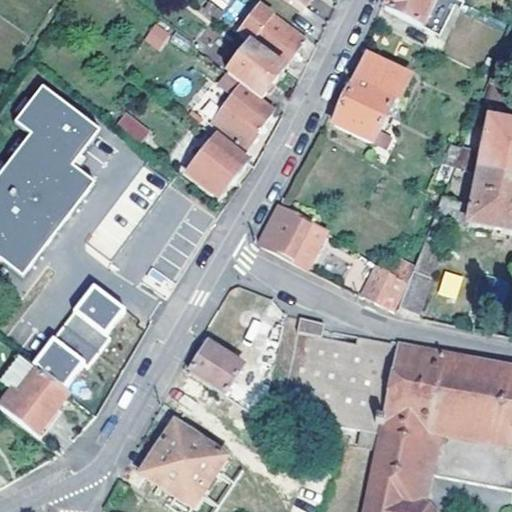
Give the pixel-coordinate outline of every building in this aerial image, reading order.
[(311,0),(290,0),(304,10),(311,0)] [(436,0),(388,0),(387,1),(383,10),(387,14),(422,30),(436,0)] [(304,44),(273,19),(253,45),(286,71),(288,69),(286,66),(296,54),(304,44)] [(160,52),(172,33),(155,22),(143,41),(160,52)] [(209,28),(194,47),(192,51),(216,70),(226,57),(219,51),(226,43),(209,28)] [(511,49),(502,46),(494,65),(489,80),(487,86),(508,92),(511,81),(511,49)] [(274,115),(260,103),(272,88),(283,74),(250,48),(227,78),(215,93),(223,100),(205,121),(246,153),(260,136),(257,134),(274,115)] [(351,89),(333,125),(373,145),(394,101),(397,103),(409,82),(366,60),(351,89)] [(84,111),(74,104),(68,112),(41,92),(16,125),(32,138),(0,180),(0,263),(14,273),(29,272),(44,252),(59,250),(75,228),(72,216),(88,197),(86,182),(71,171),(98,136),(78,119),(84,111)] [(112,126),(136,143),(142,136),(120,118),(112,126)] [(511,125),(489,121),(478,173),(511,181),(511,125)] [(246,165),(215,141),(186,177),(218,201),(232,182),(246,165)] [(473,154),(461,150),(454,168),(468,172),(473,154)] [(168,187),(143,167),(83,243),(109,263),(168,187)] [(468,172),(454,168),(452,175),(464,178),(468,172)] [(471,207),(443,200),(440,204),(435,219),(511,236),(511,181),(478,173),(471,207)] [(269,231),(260,249),(308,273),(326,236),(280,211),(269,231)] [(400,309),(407,288),(376,268),(361,300),(391,315),(400,309)] [(456,300),(464,276),(445,270),(437,294),(456,300)] [(430,285),(412,276),(407,288),(400,309),(417,316),(430,285)] [(126,313),(96,289),(76,314),(82,318),(61,346),(55,341),(35,366),(65,390),(84,366),(89,369),(111,340),(107,337),(126,313)] [(284,406),(318,414),(315,424),(381,437),(383,428),(400,348),(326,332),(326,326),(300,321),(284,406)] [(208,347),(189,377),(247,415),(262,392),(247,393),(233,383),(241,369),(208,347)] [(511,370),(400,348),(383,428),(491,449),(487,471),(511,476),(511,370)] [(0,385),(0,386),(11,395),(16,398),(37,371),(21,359),(0,385)] [(11,395),(0,408),(0,410),(36,439),(68,398),(69,396),(37,371),(16,398),(11,395)] [(227,462),(174,428),(141,476),(195,511),(227,462)] [(381,437),(365,511),(431,511),(428,506),(424,505),(431,476),(511,492),(511,476),(487,471),(491,449),(383,428),(381,437)]
